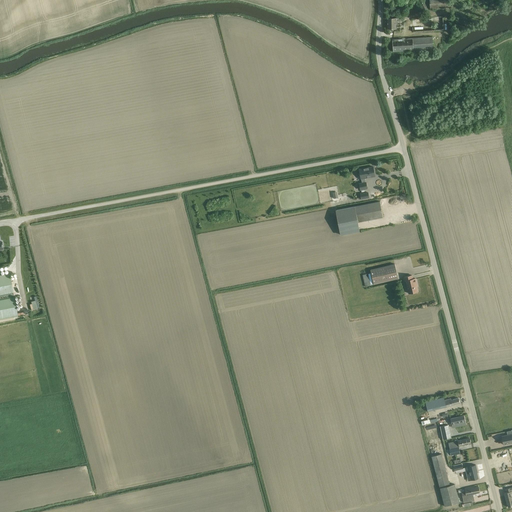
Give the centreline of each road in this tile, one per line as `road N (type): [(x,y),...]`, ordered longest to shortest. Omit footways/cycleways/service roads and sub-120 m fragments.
road 1 (unclassified): [(0,225),(404,151)]
road 2 (tertiary): [(497,511),(404,151)]
road 3 (tertiary): [(404,151),(380,68),(381,0)]
